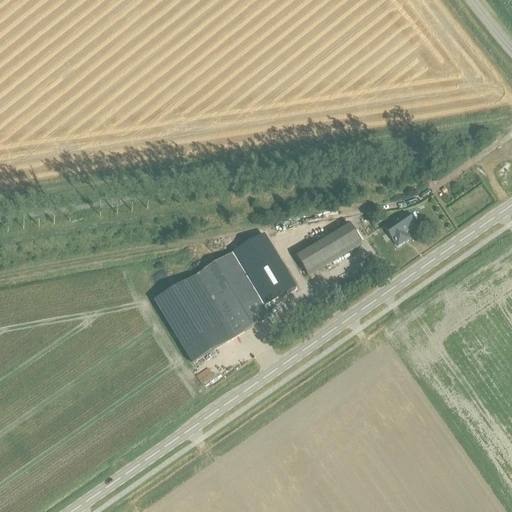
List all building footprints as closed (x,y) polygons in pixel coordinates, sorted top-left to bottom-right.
[(401,236),(415,227),(406,213),(384,229),(393,242),(394,241),(398,247),(405,242),(401,236)] [(309,277),(361,246),(348,224),(296,256),(309,277)] [(265,237),(234,256),(265,308),(272,304),(278,300),(296,289),(295,287),(290,279),(285,271),(265,237)] [(232,257),(155,304),(192,364),(269,318),(232,257)] [(330,280),(334,286),(339,283),(336,277),(330,280)]
